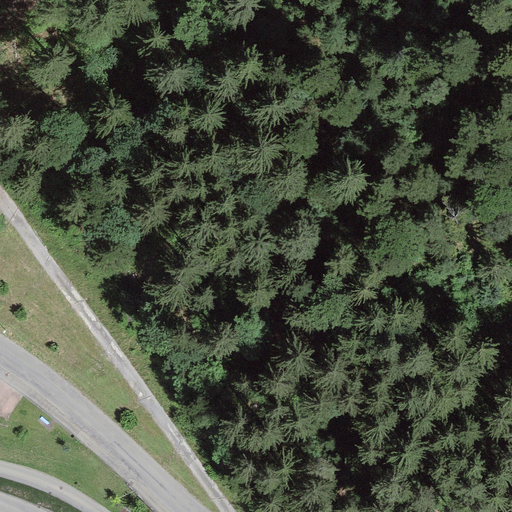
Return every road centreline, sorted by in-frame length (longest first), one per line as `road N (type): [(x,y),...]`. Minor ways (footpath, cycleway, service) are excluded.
road 1 (track): [(227,511),(0,195)]
road 2 (residential): [(0,350),(75,402),(193,511)]
